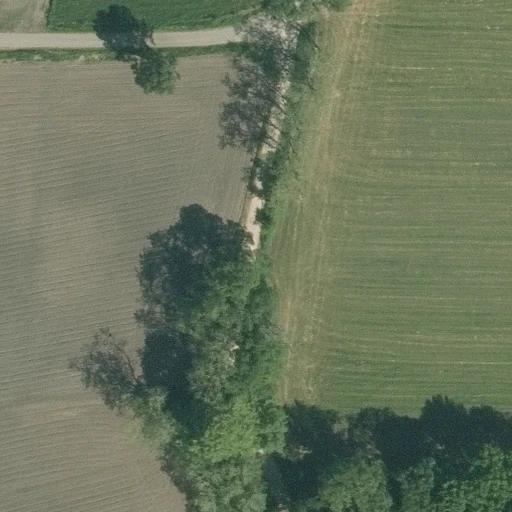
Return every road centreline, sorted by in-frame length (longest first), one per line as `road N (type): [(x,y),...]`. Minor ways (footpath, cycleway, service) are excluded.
road 1 (track): [(282,511),(225,372),(295,3)]
road 2 (unclassified): [(0,38),(238,35),(296,0)]
